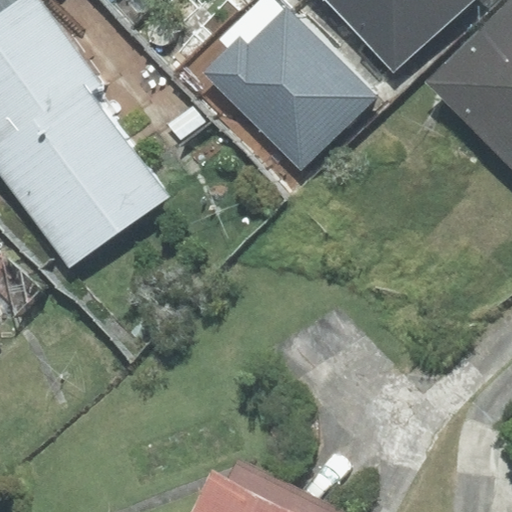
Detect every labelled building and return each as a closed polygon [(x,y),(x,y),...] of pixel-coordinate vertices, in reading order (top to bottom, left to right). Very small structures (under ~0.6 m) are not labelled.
[(0,0),(0,144),(1,146),(0,146),(0,169),(71,265),(165,196),(90,95),(102,86),(38,0),(0,0)] [(327,0),(391,68),(465,0),(327,0)] [(511,0),(506,0),(425,81),(511,168),(511,0)] [(241,38),(206,72),(301,168),(375,96),(286,7),(248,44),(241,38)] [(228,479),(213,472),(193,511),(345,511),(238,459),(228,479)]
